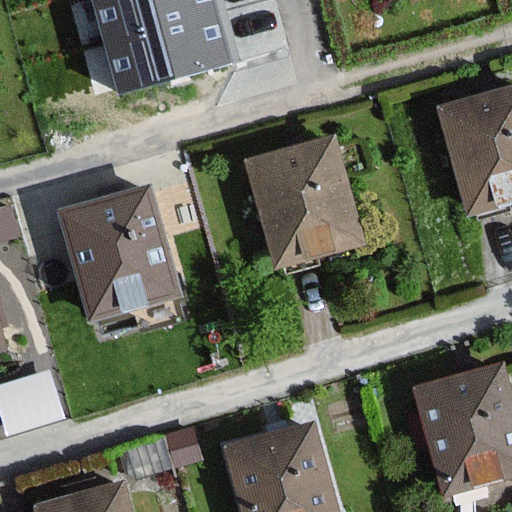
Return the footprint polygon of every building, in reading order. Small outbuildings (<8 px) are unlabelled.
[(101,0),(125,85),(225,58),(217,31),(208,0),(101,0)] [(511,198),(511,94),(448,112),(474,209),(511,198)] [(360,242),(331,140),(254,162),(282,264),(360,242)] [(181,294),(150,186),(65,210),(95,318),(181,294)] [(10,209),(0,211),(0,238),(16,235),(10,209)] [(0,375),(0,396),(8,423),(66,406),(53,360),(0,375)] [(511,473),(511,401),(502,367),(421,391),(451,491),(511,473)] [(336,511),(311,424),(230,447),(248,511),(336,511)] [(129,511),(122,485),(40,507),(41,511),(129,511)]
